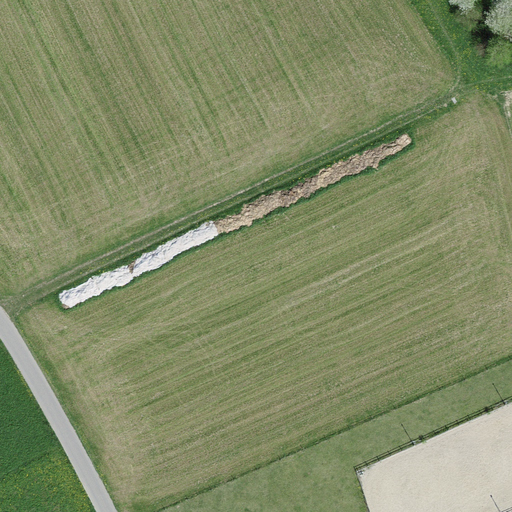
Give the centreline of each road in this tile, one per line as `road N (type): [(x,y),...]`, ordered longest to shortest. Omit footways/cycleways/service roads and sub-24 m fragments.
road 1 (track): [(511,84),(486,87),(0,318)]
road 2 (unclassified): [(106,511),(0,322)]
